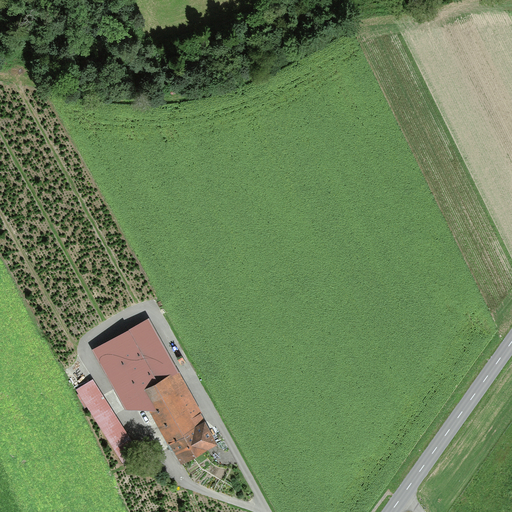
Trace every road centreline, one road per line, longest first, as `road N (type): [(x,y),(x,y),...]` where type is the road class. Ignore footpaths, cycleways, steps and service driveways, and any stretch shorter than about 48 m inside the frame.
road 1 (track): [(266,511),(143,306),(87,337),(82,349),(118,411),(150,430),(185,484),(244,506)]
road 2 (tertiary): [(511,342),(391,511)]
